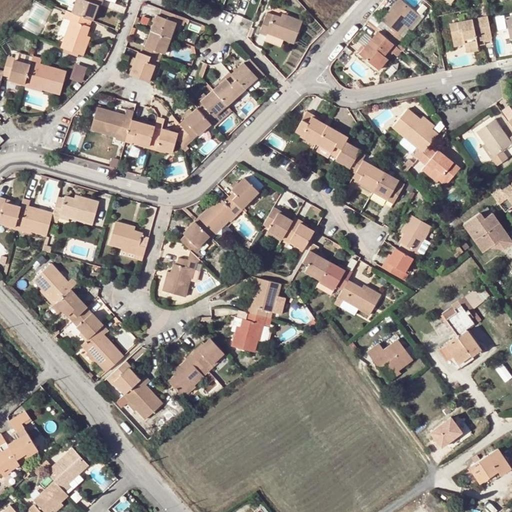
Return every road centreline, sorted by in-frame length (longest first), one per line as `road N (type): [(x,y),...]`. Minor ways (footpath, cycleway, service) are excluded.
road 1 (residential): [(309,83),(347,95),(511,64)]
road 2 (residential): [(29,157),(113,59),(137,0)]
road 3 (residential): [(160,0),(228,29),(294,96)]
road 4 (residential): [(164,203),(140,305),(161,319),(197,309)]
road 5 (residential): [(236,150),(331,207),(362,247)]
road 6 (track): [(389,511),(511,429)]
road 7 (residential): [(29,157),(164,203)]
road 8 (unclassified): [(142,470),(105,411),(61,366)]
